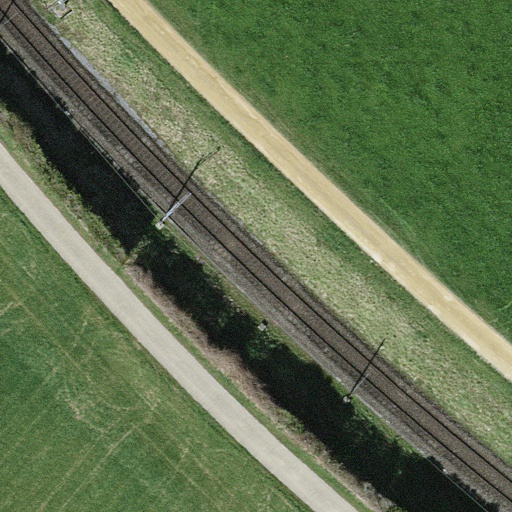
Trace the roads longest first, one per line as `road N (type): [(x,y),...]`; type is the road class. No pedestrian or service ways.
road 1 (track): [(511,372),(116,0)]
road 2 (track): [(337,511),(206,392),(0,162)]
